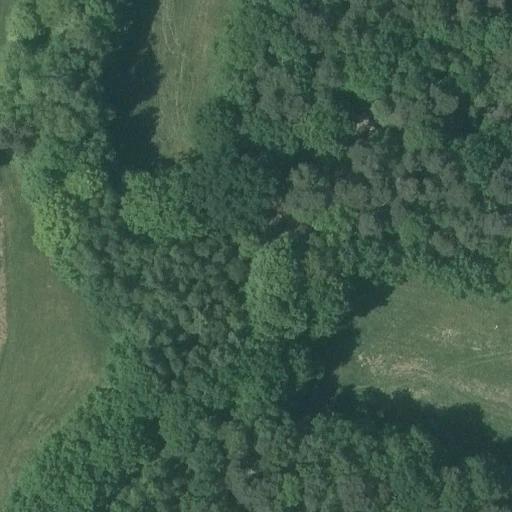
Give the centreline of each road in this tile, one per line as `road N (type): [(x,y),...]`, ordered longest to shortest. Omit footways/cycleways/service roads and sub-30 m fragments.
road 1 (track): [(429,0),(312,227),(262,369),(248,391),(216,406)]
road 2 (track): [(216,406),(128,427),(93,458),(54,511)]
